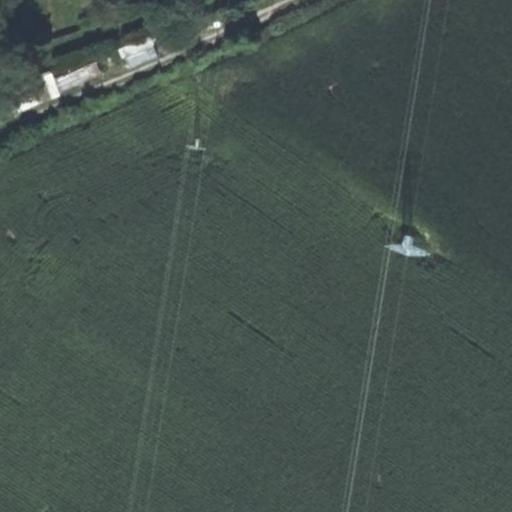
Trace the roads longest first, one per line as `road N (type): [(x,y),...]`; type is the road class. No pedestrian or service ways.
road 1 (track): [(301,0),(0,132)]
road 2 (track): [(0,69),(197,0)]
